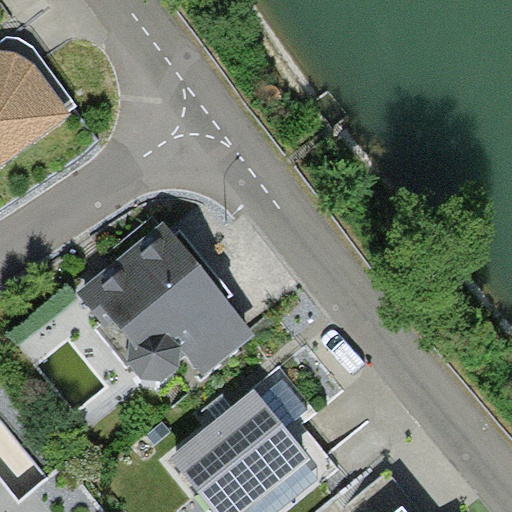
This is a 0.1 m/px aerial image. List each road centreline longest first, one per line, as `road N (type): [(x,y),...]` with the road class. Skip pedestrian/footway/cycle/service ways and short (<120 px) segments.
road 1 (residential): [(511,480),(208,114)]
road 2 (residential): [(0,249),(208,114)]
road 3 (residential): [(208,114),(129,0)]
